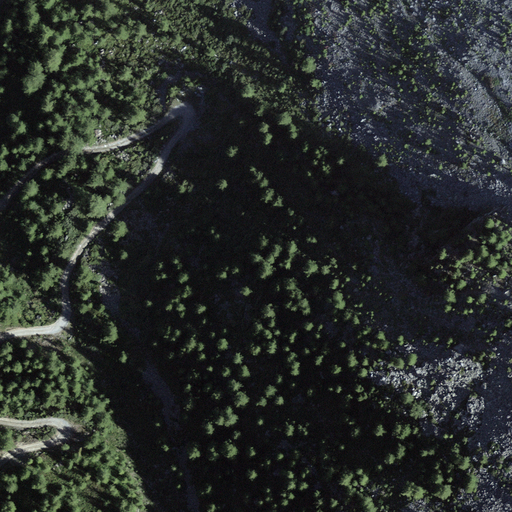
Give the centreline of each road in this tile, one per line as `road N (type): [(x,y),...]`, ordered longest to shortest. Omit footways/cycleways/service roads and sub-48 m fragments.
road 1 (track): [(0,203),(52,150),(99,150),(181,115),(136,188),(64,265),(58,328),(0,337)]
road 2 (track): [(0,420),(54,422),(64,435),(0,461)]
